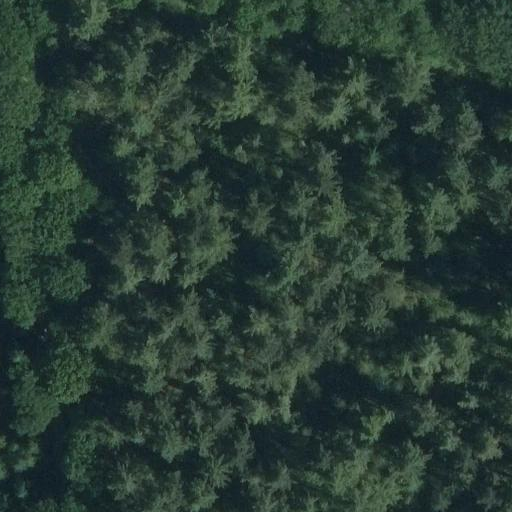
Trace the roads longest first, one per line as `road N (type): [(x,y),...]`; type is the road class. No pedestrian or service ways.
road 1 (track): [(26,0),(60,511)]
road 2 (track): [(314,0),(511,45)]
